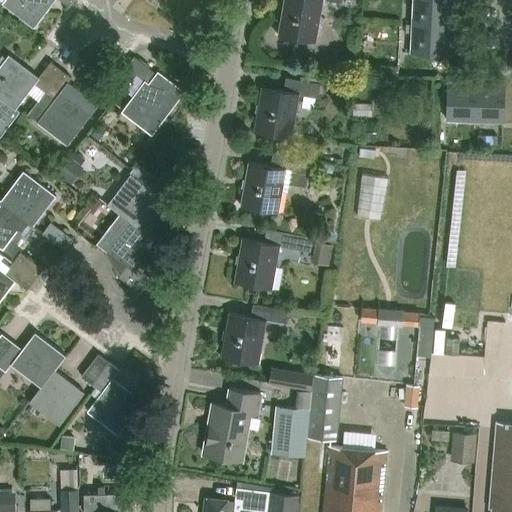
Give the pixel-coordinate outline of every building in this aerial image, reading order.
[(2,0),(1,2),(32,26),(53,0),(2,0)] [(322,0),(326,0),(342,3),(342,0),(283,0),(277,35),(316,42),(322,0)] [(411,23),(411,25),(449,27),(450,0),(412,0),(412,13),(404,13),(403,22),(411,23)] [(449,27),(411,25),(409,53),(447,55),(449,27)] [(33,84),(38,78),(7,55),(0,64),(0,133),(3,135),(22,110),(16,106),(33,84)] [(148,84),(156,74),(133,56),(125,66),(144,81),(148,84)] [(38,78),(33,84),(42,92),(60,69),(50,62),(38,78)] [(38,98),(39,99),(27,114),(67,144),(97,104),(68,82),(71,77),(60,69),(42,92),(38,98)] [(175,103),(186,90),(159,70),(156,74),(148,84),(144,81),(121,111),(151,135),(175,103)] [(299,94),(318,97),(320,84),(285,78),(283,90),(261,86),(252,131),(291,138),(299,94)] [(474,120),(476,83),(447,82),(445,119),(474,120)] [(476,83),(474,120),(503,121),(505,84),(476,83)] [(98,127),(92,135),(99,140),(105,133),(98,127)] [(478,135),(477,144),(497,144),(498,135),(478,135)] [(285,169),(304,173),(306,159),(272,153),(270,166),(247,161),(240,205),(278,212),(285,169)] [(129,174),(130,175),(107,204),(128,220),(129,220),(145,232),(168,202),(151,189),(159,179),(138,163),(129,174)] [(24,218),(26,219),(32,225),(55,195),(22,170),(0,199),(24,217),(24,218)] [(357,213),(380,218),(388,178),(363,173),(357,213)] [(0,247),(13,257),(22,244),(19,241),(26,233),(19,228),(26,219),(24,218),(24,217),(0,199),(0,247)] [(129,220),(128,220),(107,252),(126,266),(118,276),(129,285),(123,292),(134,300),(151,278),(142,271),(163,244),(145,232),(129,220)] [(51,222),(43,232),(67,250),(75,239),(51,222)] [(298,249),(310,251),(312,237),(300,235),(265,229),(263,241),(241,238),(234,282),(271,289),(279,246),(298,249)] [(12,262),(13,261),(0,250),(0,299),(15,281),(26,290),(34,279),(12,262)] [(13,261),(12,262),(34,279),(42,268),(41,268),(20,252),(13,261)] [(266,320),(284,323),(287,309),(252,304),(250,317),(228,313),(220,357),(259,364),(266,320)] [(420,311),(404,310),(403,324),(419,325),(420,311)] [(10,364),(39,386),(40,386),(53,369),(54,369),(65,355),(35,331),(21,349),(11,341),(0,355),(0,376),(0,377),(10,364)] [(0,355),(11,341),(1,333),(0,334),(0,355)] [(84,379),(90,383),(107,361),(97,353),(80,376),(84,379)] [(118,368),(107,361),(90,383),(101,391),(86,410),(116,433),(141,400),(111,377),(118,368)] [(270,382),(312,388),(314,374),(272,368),(270,382)] [(40,386),(39,386),(28,401),(58,424),(83,392),(54,369),(53,369),(40,386)] [(335,439),(342,376),(315,375),(308,436),(335,439)] [(420,384),(406,383),(405,404),(419,405),(420,384)] [(251,415),(257,416),(261,395),(230,389),(227,406),(212,403),(203,454),(242,461),(251,415)] [(304,456),(309,408),(277,406),(273,454),(304,456)] [(488,511),(511,511),(511,421),(492,420),(488,511)] [(432,429),(431,439),(448,440),(449,430),(432,429)] [(477,431),(453,429),(451,459),(475,461),(477,431)] [(75,436),(62,434),(60,448),(74,449),(75,436)] [(320,443),(318,473),(326,474),(322,511),(380,511),(386,449),(320,443)] [(61,483),(60,488),(78,488),(78,482),(77,463),(60,464),(61,483)] [(140,491),(142,465),(128,465),(127,490),(140,491)] [(299,511),(301,495),(240,488),(238,499),(204,495),(201,511),(299,511)] [(80,511),(80,489),(61,490),(62,511),(80,511)] [(16,511),(16,491),(0,490),(0,511),(16,511)] [(120,511),(120,491),(82,492),(82,511),(120,511)]
